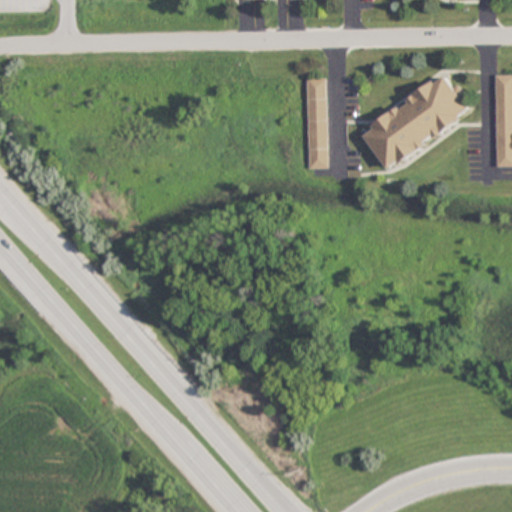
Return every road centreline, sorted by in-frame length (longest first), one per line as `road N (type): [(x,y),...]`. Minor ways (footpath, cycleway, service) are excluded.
road 1 (residential): [(0,49),(511,35)]
road 2 (primary): [(283,511),(0,187)]
road 3 (primary): [(0,237),(239,511)]
road 4 (residential): [(511,470),(439,479),(369,511)]
